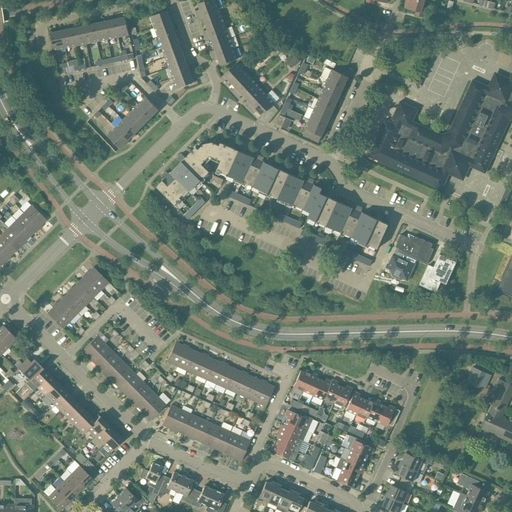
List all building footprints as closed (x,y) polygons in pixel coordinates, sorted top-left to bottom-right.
[(197,16),(219,8),(215,0),(207,0),(198,4),(200,9),(196,11),(197,16)] [(422,12),(424,2),(418,0),(406,0),(404,8),(417,11),(416,15),(423,17),(424,13),(422,12)] [(204,19),(206,24),(222,18),(219,8),(197,16),(199,20),(204,19)] [(151,17),(154,27),(171,21),(167,11),(151,17)] [(125,17),(115,20),(118,37),(129,35),(125,17)] [(205,36),(226,28),(222,18),(206,24),(208,30),(203,31),(205,36)] [(104,22),(108,39),(118,37),(115,20),(104,22)] [(171,21),(154,27),(158,37),(175,31),(171,21)] [(93,24),(97,42),(108,39),(104,22),(93,24)] [(83,26),(86,44),(97,42),(93,24),(83,26)] [(76,46),(86,44),(83,26),(72,29),(76,46)] [(213,44),(230,38),(226,28),(205,36),(206,41),(211,39),(213,44)] [(65,48),(76,46),(72,29),(61,31),(65,48)] [(65,48),(61,31),(51,33),(54,51),(65,48)] [(158,37),(162,47),(179,41),(175,31),(158,37)] [(212,56),(234,48),(230,38),(213,44),(215,50),(211,52),(212,56)] [(162,47),(166,58),(182,51),(179,41),(162,47)] [(438,44),(434,42),(430,51),(434,53),(438,44)] [(234,48),(212,56),(214,61),(219,59),(221,65),(238,59),(234,48)] [(166,58),(169,68),(186,62),(182,51),(166,58)] [(300,61),(295,56),(287,63),(291,68),(300,61)] [(169,68),(173,78),(190,72),(186,62),(169,68)] [(232,83),(245,71),(237,63),(221,78),(224,82),(228,79),(232,83)] [(332,69),(328,79),(344,87),(348,77),(332,69)] [(252,79),(245,71),(232,83),(236,88),(232,91),(235,95),(252,79)] [(194,82),(190,72),(173,78),(177,88),(194,82)] [(511,73),(509,79),(510,79),(509,83),(497,78),(492,89),(488,88),(489,87),(473,80),(449,132),(443,135),(413,121),(418,109),(400,102),(397,108),(394,107),(389,109),(391,115),(394,116),(392,119),(397,121),(395,125),(385,120),(369,156),(442,189),(449,174),(448,174),(450,170),(461,175),(467,164),(470,165),(470,166),(485,173),(509,120),(511,119),(511,73)] [(260,87),(252,79),(235,95),(239,98),(242,95),(246,99),(260,87)] [(339,97),(344,87),(328,79),(323,89),(339,97)] [(267,95),(260,87),(246,99),(250,103),(247,107),(250,110),(267,95)] [(319,99),(335,107),(339,97),(323,89),(319,99)] [(275,103),(267,95),(250,110),(253,114),(257,111),(261,115),(275,103)] [(138,105),(151,117),(159,110),(146,97),(138,105)] [(314,109),(331,116),(335,107),(319,99),(314,109)] [(131,113),(143,125),(151,117),(138,105),(131,113)] [(303,115),(289,109),(287,115),(300,121),(303,115)] [(310,119),(326,126),(331,116),(314,109),(310,119)] [(131,113),(123,120),(136,133),(143,125),(131,113)] [(286,118),(280,115),(275,126),(281,129),(286,118)] [(326,126),(310,119),(305,129),(306,129),(303,135),(319,142),(326,126)] [(123,120),(115,128),(128,141),(136,133),(123,120)] [(128,141),(115,128),(108,136),(120,148),(128,141)] [(236,143),(229,141),(227,145),(221,142),(220,145),(212,142),(208,143),(210,155),(221,160),(217,170),(229,176),(235,178),(246,154),(234,148),(236,143)] [(210,155),(208,143),(204,144),(199,149),(196,147),(186,158),(182,154),(177,159),(181,162),(176,167),(195,186),(210,172),(202,164),(210,155)] [(235,178),(260,190),(271,165),(262,161),(264,158),(258,155),(257,159),(246,154),(235,178)] [(260,190),(285,201),(297,177),(284,171),(286,166),(280,163),(278,168),(271,165),(260,190)] [(195,186),(176,167),(169,174),(166,172),(162,176),(164,179),(156,187),(175,206),(195,186)] [(297,177),(285,201),(311,213),(320,193),(322,188),(313,184),(314,180),(309,178),(307,181),(297,177)] [(334,229),(345,204),(332,199),(334,194),(328,191),(326,196),(320,193),(311,213),(308,218),(334,229)] [(11,200),(15,204),(19,200),(14,194),(10,198),(11,200)] [(345,204),(334,229),(359,240),(370,216),(361,212),(362,208),(357,206),(355,209),(345,204)] [(31,205),(23,213),(39,228),(46,220),(31,205)] [(39,228),(23,213),(16,220),(31,236),(39,228)] [(370,216),(359,240),(378,249),(389,224),(382,221),(384,217),(378,214),(376,219),(370,216)] [(11,216),(4,224),(8,228),(23,243),(31,236),(16,220),(11,216)] [(0,236),(16,251),(23,243),(8,228),(0,236)] [(435,249),(432,248),(433,244),(426,241),(415,236),(414,237),(409,234),(407,237),(401,234),(395,247),(400,249),(399,252),(428,265),(435,249)] [(0,250),(8,259),(16,251),(0,236),(0,250)] [(415,264),(393,254),(387,268),(390,269),(393,277),(401,280),(403,279),(408,281),(415,264)] [(457,262),(440,254),(434,269),(428,266),(419,285),(436,293),(441,282),(447,284),(457,262)] [(511,256),(497,290),(511,296),(511,256)] [(86,275),(100,290),(108,282),(93,267),(86,275)] [(93,298),(100,290),(86,275),(78,283),(93,298)] [(85,305),(93,298),(78,283),(70,290),(85,305)] [(70,290),(62,298),(77,313),(85,305),(70,290)] [(62,298),(55,306),(70,321),(77,313),(62,298)] [(62,329),(70,321),(55,306),(47,313),(62,329)] [(4,327),(0,330),(0,338),(8,347),(20,335),(11,326),(7,330),(4,327)] [(89,359),(104,343),(97,336),(81,351),(89,359)] [(0,338),(0,354),(1,355),(8,347),(0,338)] [(176,366),(185,347),(175,342),(166,361),(176,366)] [(97,366),(112,351),(104,343),(89,359),(97,366)] [(185,347),(176,366),(186,371),(195,351),(185,347)] [(105,374),(120,359),(112,351),(97,366),(105,374)] [(195,351),(186,371),(196,375),(205,355),(195,351)] [(206,379),(215,360),(205,355),(196,375),(206,379)] [(20,370),(17,373),(22,378),(25,375),(29,380),(42,368),(34,359),(31,362),(27,359),(22,364),(18,368),(20,370)] [(112,382),(127,367),(120,359),(105,374),(112,382)] [(216,384),(225,364),(215,360),(206,379),(216,384)] [(226,388),(235,369),(225,364),(216,384),(226,388)] [(487,373),(473,366),(466,382),(479,388),(480,386),(485,389),(491,375),(487,373)] [(120,389),(135,374),(127,367),(112,382),(120,389)] [(29,380),(26,383),(33,391),(37,387),(54,371),(52,368),(47,373),(42,368),(29,380)] [(236,393),(244,373),(235,369),(226,388),(236,393)] [(303,391),(311,372),(306,370),(305,373),(300,371),(293,386),(303,391)] [(54,371),(37,387),(45,395),(57,383),(52,377),(56,373),(54,371)] [(303,391),(313,395),(320,380),(315,378),(317,375),(311,372),(303,391)] [(245,397),(254,378),(244,373),(236,393),(245,397)] [(143,382),(135,374),(120,389),(128,397),(143,382)] [(255,402),(264,382),(254,378),(245,397),(255,402)] [(323,400),(324,398),(331,381),(326,379),(324,382),(320,380),(313,395),(323,400)] [(324,398),(333,402),(340,387),(336,385),(337,382),(331,379),(331,381),(324,398)] [(511,393),(511,384),(499,379),(493,392),(498,395),(490,412),(489,412),(482,428),(494,433),(493,434),(502,438),(503,437),(511,441),(511,421),(501,417),(511,393)] [(128,397),(135,405),(150,390),(143,382),(128,397)] [(274,387),(264,382),(255,402),(265,406),(274,387)] [(57,383),(45,395),(52,403),(69,386),(67,383),(62,388),(57,383)] [(69,386),(52,403),(60,410),(72,398),(67,392),(71,388),(69,386)] [(340,387),(333,402),(344,407),(346,408),(353,392),(351,391),(352,389),(346,386),(345,389),(340,387)] [(135,405),(143,412),(158,397),(150,390),(135,405)] [(355,414),(363,399),(358,397),(359,394),(354,391),(353,392),(346,408),(345,410),(355,414)] [(166,405),(158,397),(143,412),(151,420),(166,405)] [(72,398),(60,410),(68,418),(84,401),(82,399),(78,403),(72,398)] [(363,399),(355,414),(366,419),(367,417),(366,417),(374,400),(373,400),(368,398),(367,401),(363,399)] [(367,417),(376,422),(383,406),(379,404),(380,401),(374,399),(373,400),(374,400),(366,417),(367,417)] [(84,401),(68,418),(75,426),(88,413),(82,408),(87,404),(84,401)] [(172,429),(181,409),(171,405),(162,424),(172,429)] [(387,408),(383,406),(376,422),(386,426),(387,424),(393,426),(400,411),(394,408),(395,408),(389,405),(387,408)] [(182,433),(191,414),(181,409),(172,429),(182,433)] [(286,421),(307,431),(313,419),(305,415),(304,417),(288,410),(285,416),(288,417),(286,421)] [(88,413),(75,426),(83,434),(87,429),(95,421),(100,417),(97,414),(93,419),(88,413)] [(192,438),(200,418),(191,414),(182,433),(192,438)] [(87,429),(95,437),(112,420),(109,418),(105,422),(100,417),(95,421),(87,429)] [(201,442),(210,423),(200,418),(192,438),(201,442)] [(112,420),(95,437),(102,445),(115,432),(109,426),(114,422),(112,420)] [(279,430),(303,441),(307,431),(286,421),(284,425),(281,424),(279,430)] [(211,447),(220,427),(210,423),(201,442),(211,447)] [(221,451),(230,432),(220,427),(211,447),(221,451)] [(277,441),(298,450),(303,441),(279,430),(276,435),(279,436),(277,441)] [(120,437),(115,432),(102,445),(110,453),(127,436),(125,433),(120,437)] [(231,456),(240,436),(230,432),(221,451),(231,456)] [(250,441),(240,436),(231,456),(241,460),(250,441)] [(350,450),(366,457),(368,453),(371,454),(373,448),(364,444),(365,443),(349,436),(347,441),(349,442),(346,449),(350,450)] [(294,461),(298,450),(277,441),(275,445),(273,444),(270,450),(294,461)] [(312,451),(310,456),(315,458),(320,449),(314,446),(312,451)] [(59,452),(54,456),(58,460),(62,456),(63,456),(66,453),(62,449),(59,452)] [(350,450),(346,460),(364,468),(366,463),(364,462),(366,457),(350,450)] [(433,458),(427,455),(415,450),(412,455),(407,453),(402,463),(418,470),(424,473),(429,463),(431,464),(433,458)] [(305,462),(303,467),(310,470),(315,458),(310,456),(306,454),(303,461),(305,462)] [(364,468),(346,460),(340,458),(336,468),(341,470),(357,477),(359,472),(361,474),(364,468)] [(325,463),(324,462),(318,459),(313,471),(320,474),(325,463)] [(162,465),(155,461),(154,463),(153,462),(149,471),(144,469),(141,476),(152,481),(149,486),(154,488),(152,493),(156,495),(164,479),(158,477),(163,467),(162,466),(162,465)] [(403,476),(400,482),(413,487),(415,482),(413,481),(418,470),(402,463),(397,474),(403,476)] [(71,474),(84,486),(92,478),(79,466),(71,474)] [(355,481),(357,477),(341,470),(337,480),(355,488),(358,482),(355,481)] [(176,492),(183,476),(174,472),(169,482),(164,479),(156,495),(161,497),(163,492),(168,494),(170,489),(176,492)] [(76,494),(84,486),(71,474),(64,481),(76,494)] [(189,504),(194,493),(189,491),(193,481),(183,476),(176,492),(182,495),(180,500),(189,504)] [(467,496),(483,503),(489,492),(477,487),(480,481),(468,476),(463,487),(470,490),(467,496)] [(64,481),(56,489),(69,502),(76,494),(64,481)] [(258,497),(268,501),(276,483),(272,481),(270,484),(265,482),(258,497)] [(410,493),(413,487),(400,482),(398,487),(392,485),(387,495),(403,503),(408,492),(410,493)] [(276,509),(284,490),(279,488),(280,485),(276,483),(268,501),(267,505),(276,509)] [(207,506),(214,490),(204,485),(200,496),(194,493),(189,504),(199,508),(201,503),(207,506)] [(118,496),(130,508),(134,511),(137,511),(139,509),(139,507),(146,500),(138,492),(133,496),(126,488),(118,496)] [(69,502),(56,489),(48,497),(61,510),(69,502)] [(224,495),(214,490),(207,506),(205,511),(207,511),(222,511),(225,507),(220,504),(224,495)] [(289,492),(284,490),(276,509),(282,511),(281,511),(285,511),(295,492),(290,490),(289,492)] [(297,511),(301,504),(303,498),(298,496),(299,494),(295,492),(285,511),(297,511)] [(453,509),(455,510),(459,511),(465,511),(467,509),(472,511),(479,511),(483,503),(467,496),(461,493),(453,509)] [(400,511),(399,511),(403,503),(387,495),(383,506),(391,510),(389,511),(400,511)] [(134,511),(130,508),(118,496),(110,503),(118,511),(117,511),(134,511)] [(15,504),(14,511),(31,511),(32,505),(31,505),(31,499),(17,498),(15,498),(15,504)] [(301,504),(297,511),(315,511),(320,503),(316,501),(314,504),(309,501),(306,507),(301,504)] [(428,511),(436,511),(440,505),(433,501),(428,511)] [(320,503),(315,511),(326,511),(328,510),(323,507),(324,505),(320,503)]
